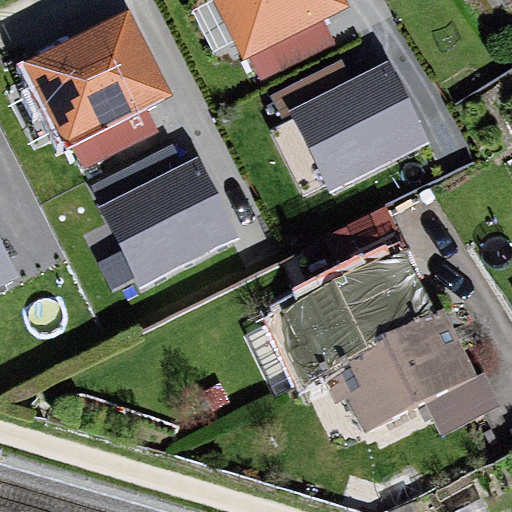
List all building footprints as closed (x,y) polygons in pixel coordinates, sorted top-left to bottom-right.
[(224,0),(264,79),(354,33),(337,0),(224,0)] [(511,0),(492,0),(498,9),(511,0)] [(36,70),(82,169),(177,126),(148,64),(130,27),(36,70)] [(386,82),(303,123),(336,190),(419,149),(404,118),(386,82)] [(93,188),(144,286),(232,241),(217,210),(184,141),(93,188)] [(0,287),(13,281),(0,256),(0,287)] [(442,324),(412,340),(392,303),(375,272),(289,318),(326,386),(341,378),(372,434),(472,380),(457,352),(442,324)]
